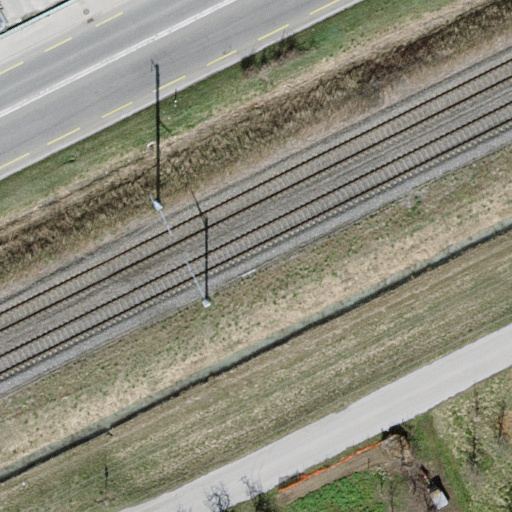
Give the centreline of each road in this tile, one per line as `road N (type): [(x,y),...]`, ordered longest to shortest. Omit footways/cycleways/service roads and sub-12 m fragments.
road 1 (unclassified): [(180,511),(511,348)]
road 2 (primary): [(231,0),(0,114)]
